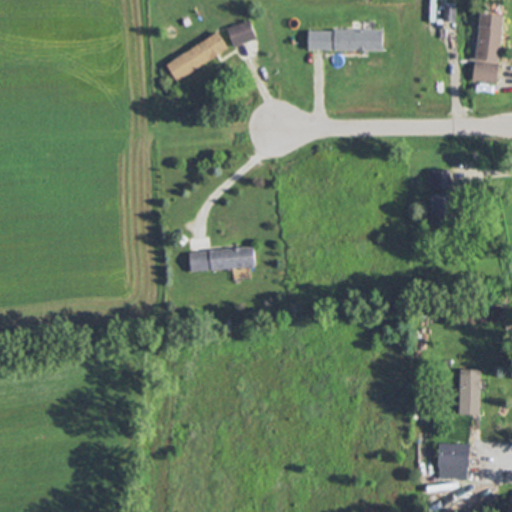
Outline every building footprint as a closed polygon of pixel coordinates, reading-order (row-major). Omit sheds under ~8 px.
[(456,5),(454,21),(443,20),(444,4),(456,5)] [(504,13),(502,27),(479,23),(481,10),(504,13)] [(256,38),(234,46),(228,27),(250,20),(256,38)] [(502,29),(498,61),(475,58),(479,26),(502,29)] [(383,30),(383,50),(308,49),(309,31),(334,31),(334,29),(383,30)] [(229,47),(178,80),(167,64),(218,30),(229,47)] [(499,63),(496,82),(472,79),(475,59),(499,63)] [(451,169),(451,187),(436,188),(436,187),(429,187),(429,171),(435,171),(435,169),(451,169)] [(457,222),(433,223),(431,193),(455,192),(457,222)] [(188,238),(183,244),(177,239),(182,234),(188,238)] [(256,265),(192,271),(190,252),(210,251),(210,249),(254,246),(256,265)] [(481,369),(479,414),(459,413),(460,368),(481,369)] [(470,444),(469,466),(468,466),(467,479),(439,478),(439,465),(438,465),(440,442),(470,444)]
